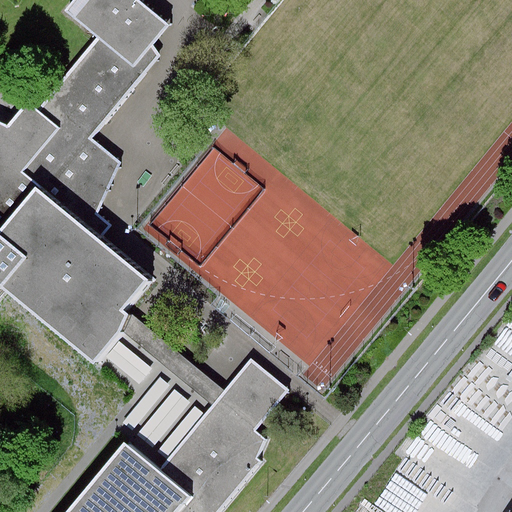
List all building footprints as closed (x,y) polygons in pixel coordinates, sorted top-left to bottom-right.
[(171,25),(140,0),(79,0),(70,11),(101,37),(137,67),(138,66),(155,46),(171,25)] [(0,299),(9,289),(100,364),(126,334),(126,333),(133,316),(128,312),(129,311),(154,280),(104,239),(105,238),(46,189),(89,135),(93,139),(147,74),(138,66),(137,67),(101,37),(40,110),(29,104),(11,126),(0,121),(0,299)] [(147,74),(159,60),(155,46),(138,66),(147,74)] [(123,163),(93,139),(89,135),(46,189),(105,238),(114,226),(100,214),(123,163)] [(235,413),(257,432),(291,391),(253,359),(227,392),(129,311),(128,312),(133,316),(126,333),(126,334),(215,407),(230,419),(235,413)] [(108,360),(138,384),(150,370),(120,346),(108,360)] [(160,378),(123,423),(132,431),(170,385),(160,378)] [(174,390),(137,435),(153,448),(190,403),(174,390)] [(194,406),(156,451),(166,459),(203,413),(194,406)] [(130,443),(74,511),(221,511),(263,462),(259,459),(267,440),(257,432),(235,413),(230,419),(215,407),(162,470),(130,443)]
